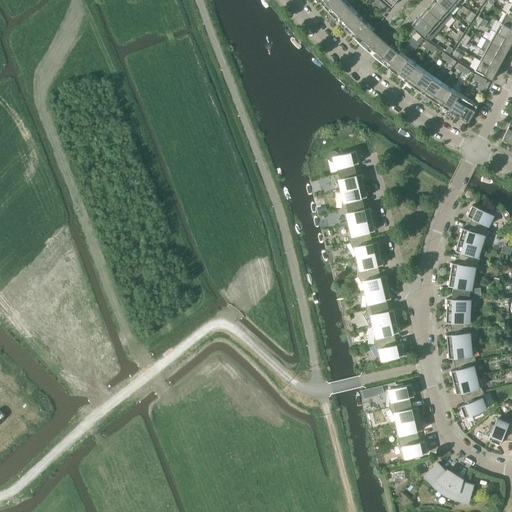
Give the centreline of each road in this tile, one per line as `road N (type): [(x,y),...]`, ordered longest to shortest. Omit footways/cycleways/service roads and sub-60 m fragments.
road 1 (residential): [(475,150),(360,73),(289,0)]
road 2 (residential): [(419,316),(443,211),(475,150)]
road 3 (residential): [(419,316),(403,287),(372,152)]
road 4 (residential): [(511,470),(466,456),(447,433),(427,364)]
road 5 (trunk): [(98,511),(0,412)]
road 6 (track): [(319,389),(349,511)]
